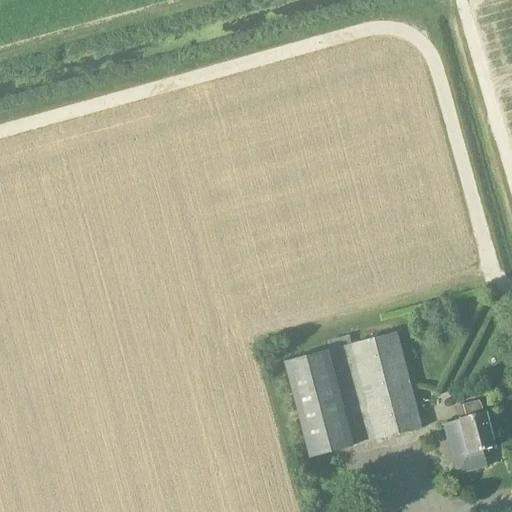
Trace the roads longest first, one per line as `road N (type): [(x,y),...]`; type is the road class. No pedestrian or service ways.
road 1 (track): [(511,291),(488,266),(431,59),(400,31),(368,29),(0,131)]
road 2 (track): [(459,0),(511,182)]
